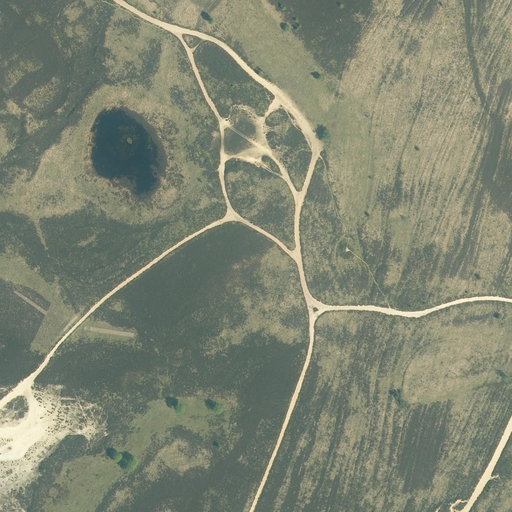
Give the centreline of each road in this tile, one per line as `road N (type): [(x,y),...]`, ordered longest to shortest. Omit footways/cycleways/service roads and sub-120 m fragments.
road 1 (track): [(117,0),(224,46),(311,133),(316,154),(296,223),(309,307)]
road 2 (track): [(0,405),(120,285),(231,214)]
road 3 (track): [(309,307),(309,354),(251,511)]
road 4 (track): [(286,175),(251,157),(221,155),(221,178),(231,214),(298,259)]
road 5 (track): [(309,307),(415,314),(476,298),(511,301)]
road 6 (track): [(166,26),(184,42),(221,120),(221,155)]
